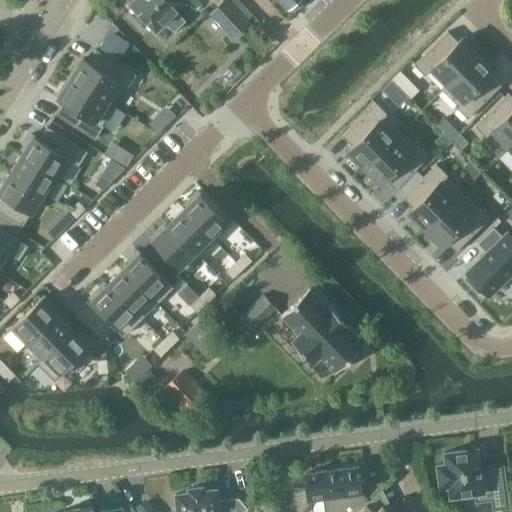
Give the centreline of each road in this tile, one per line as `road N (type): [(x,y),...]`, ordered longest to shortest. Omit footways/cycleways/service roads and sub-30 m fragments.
road 1 (residential): [(0,487),(511,416)]
road 2 (residential): [(244,103),(475,341),(511,345)]
road 3 (residential): [(244,103),(57,290)]
road 4 (residential): [(347,0),(244,103)]
